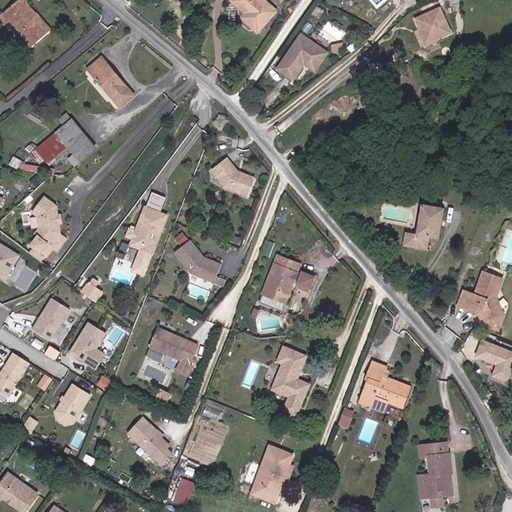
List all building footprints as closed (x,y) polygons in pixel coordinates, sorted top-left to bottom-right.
[(38,44),(53,29),(38,13),(41,10),(30,0),(23,0),(9,14),(15,20),(38,44)] [(257,0),(237,0),(230,9),(237,15),(238,29),(247,37),(252,37),(256,40),(274,18),(255,2),(257,0)] [(439,8),(414,19),(425,44),(451,33),(439,8)] [(41,10),(38,13),(53,29),(56,26),(41,10)] [(10,25),(15,20),(9,14),(5,19),(10,25)] [(310,76),(323,57),(296,39),(272,73),(288,85),(298,70),(298,68),(300,67),(301,69),(310,76)] [(109,58),(93,70),(110,92),(115,98),(130,86),(109,58)] [(58,134),(69,148),(76,157),(94,144),(75,120),(58,134)] [(46,166),(69,148),(58,134),(35,153),(46,166)] [(247,191),(254,173),(236,166),(226,153),(211,164),(224,182),(247,191)] [(154,192),(148,207),(162,213),(168,197),(154,192)] [(58,250),(68,237),(61,232),(57,221),(57,206),(45,196),(34,212),(41,216),(42,227),(46,230),(47,235),(43,239),(40,236),(33,245),(48,256),(55,247),(58,250)] [(437,238),(443,208),(421,204),(415,232),(411,247),(424,249),(427,236),(437,238)] [(162,213),(148,207),(147,207),(135,239),(133,244),(143,248),(153,252),(167,215),(162,213)] [(384,237),(386,227),(377,226),(375,235),(384,237)] [(47,235),(46,230),(42,227),(37,234),(40,236),(43,239),(47,235)] [(405,230),(402,245),(411,247),(415,232),(405,230)] [(184,231),(176,237),(181,243),(189,237),(184,231)] [(214,280),(221,262),(203,256),(189,239),(175,251),(191,271),(214,280)] [(0,273),(6,278),(21,256),(0,242),(0,273)] [(277,256),(262,294),(285,303),(293,282),(297,273),(300,265),(277,256)] [(500,284),(493,281),(497,272),(483,268),(476,288),(472,287),(466,303),(485,307),(483,314),(485,320),(494,323),(496,315),(503,317),(504,311),(497,293),(500,284)] [(497,272),(493,281),(500,284),(503,275),(497,272)] [(297,273),(293,282),(299,285),(303,275),(297,273)] [(303,275),(299,285),(311,289),(315,277),(304,273),(303,275)] [(103,293),(90,283),(84,292),(96,302),(103,293)] [(472,287),(464,284),(459,300),(466,303),(472,287)] [(52,341),(72,310),(54,298),(34,330),(52,341)] [(503,317),(496,315),(494,323),(500,325),(503,317)] [(106,354),(97,349),(107,334),(90,323),(71,353),(97,369),(106,354)] [(180,358),(182,353),(187,340),(157,328),(150,346),(180,358)] [(511,374),(511,350),(480,339),(473,356),(495,365),(491,376),(509,383),(511,374)] [(187,340),(182,353),(192,357),(197,343),(187,340)] [(307,356),(284,347),(278,362),(283,364),(273,390),(290,397),(284,411),(297,416),(310,385),(298,379),(307,356)] [(0,390),(10,397),(31,363),(15,353),(0,376),(0,390)] [(176,369),(185,373),(192,357),(182,353),(180,358),(176,369)] [(368,381),(359,405),(371,409),(375,399),(388,404),(402,409),(411,386),(388,378),(390,371),(387,370),(388,366),(372,360),(364,380),(368,381)] [(75,422),(92,395),(74,384),(57,411),(75,422)] [(171,399),(174,392),(163,388),(160,395),(171,399)] [(385,414),(388,404),(375,399),(371,409),(385,414)] [(348,429),(354,412),(344,408),(338,425),(348,429)] [(142,417),(127,435),(162,464),(172,452),(166,447),(169,443),(162,434),(160,437),(153,432),(156,429),(142,417)] [(31,433),(38,423),(31,418),(24,428),(31,433)] [(444,443),(436,444),(419,445),(420,458),(429,457),(430,476),(427,476),(418,477),(420,498),(428,497),(429,497),(430,507),(442,506),(441,496),(440,496),(453,495),(451,474),(449,455),(446,455),(444,443)] [(268,448),(251,493),(275,502),(283,480),(289,464),(292,456),(268,448)] [(95,468),(98,462),(90,457),(86,464),(95,468)] [(289,464),(283,480),(288,482),(294,466),(289,464)] [(28,511),(39,494),(8,473),(0,486),(0,498),(1,499),(4,495),(28,511)] [(183,476),(173,501),(187,506),(196,481),(183,476)]
